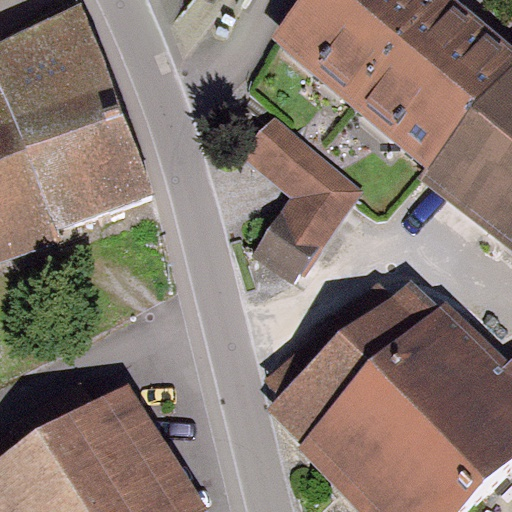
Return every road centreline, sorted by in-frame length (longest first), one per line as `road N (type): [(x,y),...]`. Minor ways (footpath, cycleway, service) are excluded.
road 1 (unknown): [(0,419),(128,355),(411,265),(437,271),(511,326)]
road 2 (residential): [(271,511),(170,113),(120,0)]
